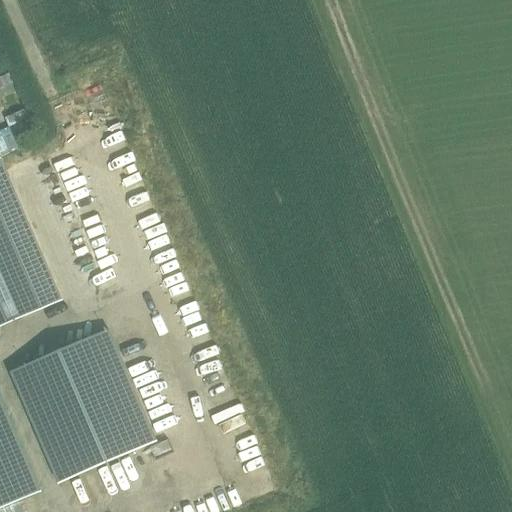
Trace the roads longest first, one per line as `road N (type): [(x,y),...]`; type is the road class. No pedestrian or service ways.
road 1 (unknown): [(0,377),(55,502),(70,511)]
road 2 (unknown): [(76,511),(222,464)]
